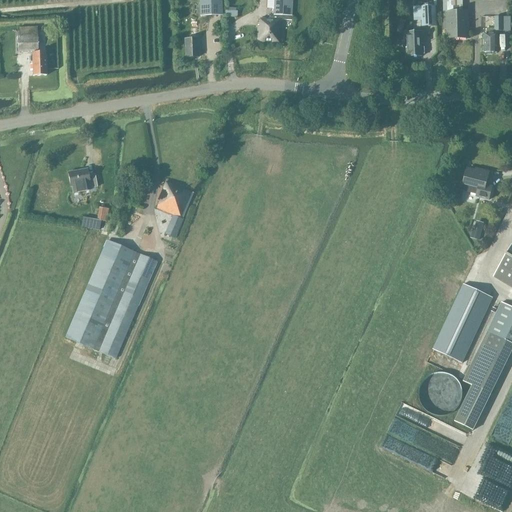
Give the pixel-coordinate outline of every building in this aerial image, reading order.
[(200,0),(201,16),(221,15),(220,0),(200,0)] [(260,19),(259,26),(258,26),(257,44),(281,45),(282,20),(292,21),(292,16),(291,16),(291,0),(274,0),(273,15),(269,15),(269,20),(260,19)] [(422,7),(423,27),(436,26),(435,6),(422,7)] [(469,12),(444,12),(444,31),(447,31),(447,39),(469,39),(469,12)] [(488,33),(483,32),(483,53),(497,53),(497,33),(510,33),(510,17),(494,17),(494,29),(488,29),(488,33)] [(185,40),(186,58),(198,57),(198,40),(197,40),(196,28),(190,29),(191,40),(185,40)] [(405,41),(403,41),(404,58),(409,58),(421,58),(421,41),(424,41),(424,33),(405,34),(405,41)] [(33,51),(33,54),(38,54),(38,35),(18,36),(18,52),(33,51)] [(46,53),(38,54),(33,54),(34,76),(47,76),(46,53)] [(72,186),(73,193),(91,190),(90,188),(98,187),(96,174),(89,176),(88,169),(68,173),(71,187),(72,186)] [(467,169),(463,184),(461,184),(459,191),(476,195),(476,197),(489,200),(492,188),(486,186),(489,172),(481,170),(481,172),(467,169)] [(193,193),(166,182),(159,200),(161,201),(157,209),(173,215),(165,234),(175,238),(193,193)] [(107,222),(109,209),(103,208),(100,220),(102,221),(107,222)] [(100,220),(83,217),(81,227),(100,230),(102,221),(100,220)] [(66,338),(116,359),(157,262),(107,241),(66,338)] [(511,245),(495,276),(511,285),(511,245)] [(433,350),(462,363),(492,298),(464,284),(433,350)] [(511,307),(502,302),(487,332),(511,344),(511,307)] [(472,386),(455,422),(473,430),(490,395),(490,394),(511,350),(511,344),(487,332),(463,381),(472,386)] [(453,387),(429,392),(431,402),(433,411),(441,409),(443,415),(446,414),(445,409),(457,407),(453,387)] [(511,443),(511,400),(506,417),(509,419),(505,429),(502,428),(498,438),(511,443)] [(398,418),(419,427),(421,424),(436,431),(441,421),(400,402),(395,413),(400,415),(398,418)] [(443,429),(438,435),(448,442),(454,435),(457,431),(445,421),(441,427),(443,429)] [(378,449),(443,477),(451,459),(385,432),(378,449)] [(511,458),(485,448),(479,464),(511,476),(511,458)]
